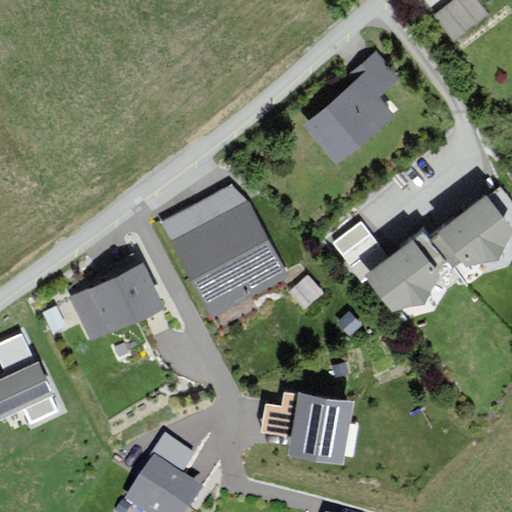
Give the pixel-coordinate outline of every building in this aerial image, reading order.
[(453,34),(490,10),(483,0),(444,0),(435,7),(453,34)] [(324,159),(388,107),(373,89),(392,75),(369,47),(346,65),(351,71),(292,120),(324,159)] [(475,187),(426,224),(454,262),(484,255),(494,243),(501,221),(475,187)] [(280,268),(243,197),(164,238),(201,310),(280,268)] [(401,229),(351,267),(380,304),(410,298),(420,285),(427,264),(401,229)] [(153,320),(117,265),(39,314),(77,368),(153,320)] [(2,348),(0,349),(0,411),(2,414),(32,394),(2,348)] [(270,444),(335,455),(346,388),(281,377),(270,444)] [(171,511),(189,480),(136,452),(112,496),(141,511),(171,511)]
